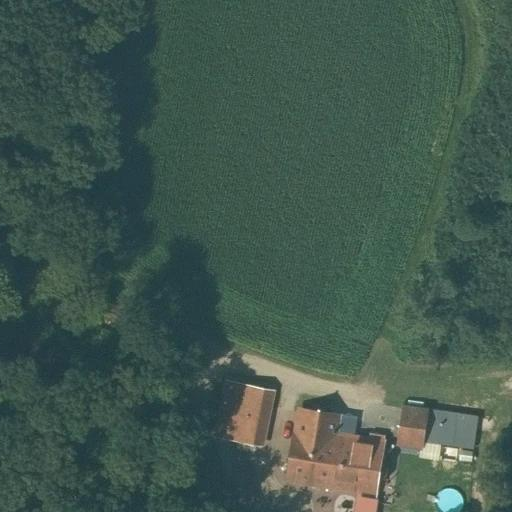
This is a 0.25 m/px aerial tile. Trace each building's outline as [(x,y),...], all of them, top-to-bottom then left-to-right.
[(275,392),(225,381),(215,438),(263,446),(275,392)] [(403,390),(402,399),(419,401),(420,392),(403,390)] [(423,451),(425,440),(429,410),(403,407),(397,446),(423,451)] [(341,416),(299,410),(296,432),(338,440),(339,435),(341,416)] [(480,418),(429,410),(425,440),(474,450),(480,418)] [(296,432),(286,482),(377,498),(386,444),(339,435),(338,440),(296,432)]
